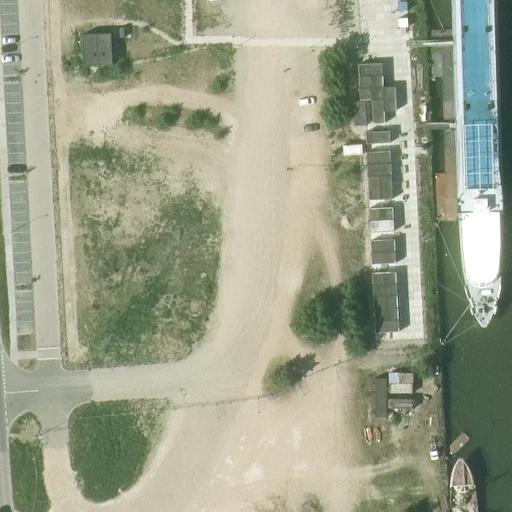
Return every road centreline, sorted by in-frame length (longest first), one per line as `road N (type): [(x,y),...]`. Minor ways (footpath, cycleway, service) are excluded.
road 1 (unknown): [(158,511),(204,385),(251,210),(271,0)]
road 2 (unknown): [(327,511),(339,495),(339,339)]
